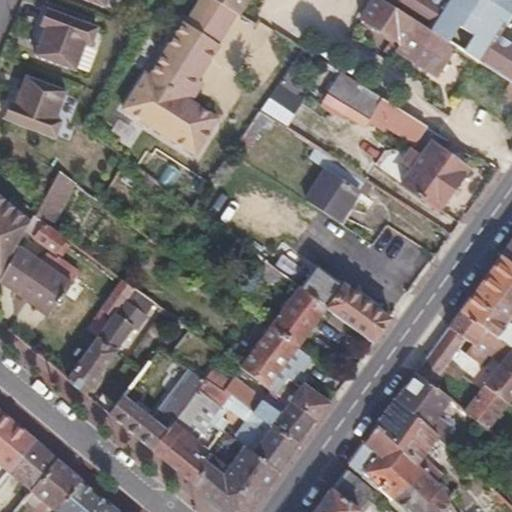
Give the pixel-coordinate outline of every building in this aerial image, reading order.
[(217,48),(235,18),(205,0),(202,0),(185,28),(204,40),(217,48)] [(205,0),(235,18),(237,20),(249,0),(205,0)] [(437,77),(457,48),(387,3),(381,0),(374,0),(362,19),(400,44),(396,51),(437,77)] [(511,0),(388,0),(387,3),(457,48),(473,59),(474,59),(511,83),(511,42),(499,34),(505,25),(510,27),(511,24),(511,0)] [(101,28),(50,9),(44,25),(49,28),(39,55),(78,70),(89,42),(95,45),(101,28)] [(185,103),(219,49),(217,48),(204,40),(185,28),(183,27),(149,81),(145,79),(123,114),(195,159),(217,123),(185,103)] [(511,123),(511,83),(474,59),(473,59),(455,87),(511,123)] [(416,139),(426,126),(379,98),(376,102),(337,76),(326,94),(367,121),(373,112),(380,117),(416,139)] [(70,92),(30,77),(20,105),(14,103),(8,119),(59,138),(65,122),(60,120),(70,92)] [(267,115),(270,117),(313,145),(320,134),(276,105),(267,115)] [(261,111),(234,149),(244,157),(270,117),(267,115),(261,111)] [(373,112),(367,121),(375,125),(380,117),(373,112)] [(457,146),(447,140),(439,149),(449,156),(457,146)] [(403,183),(437,207),(466,169),(449,156),(439,149),(432,144),(423,156),(413,169),(403,183)] [(413,169),(423,156),(410,146),(399,160),(413,169)] [(368,196),(375,186),(370,183),(316,147),(309,159),(325,169),(361,192),(368,196)] [(342,223),(361,192),(325,169),(306,200),(342,223)] [(34,215),(44,222),(50,226),(73,182),(56,171),(34,215)] [(0,194),(0,277),(17,246),(31,220),(0,194)] [(54,254),(66,238),(50,226),(44,222),(33,239),(54,254)] [(511,240),(500,256),(511,264),(511,240)] [(17,246),(0,277),(0,279),(49,316),(78,272),(56,257),(48,267),(17,246)] [(480,284),(460,311),(498,337),(499,338),(511,347),(511,324),(509,322),(511,318),(511,264),(500,256),(480,284)] [(267,264),(258,275),(277,289),(286,277),(267,264)] [(373,342),(391,317),(344,283),(343,284),(317,264),(300,287),(327,307),(335,313),(346,321),(373,342)] [(124,301),(127,297),(133,289),(122,280),(101,309),(112,317),(124,301)] [(271,325),(300,346),(327,307),(300,287),(271,325)] [(145,317),(124,301),(112,317),(111,319),(67,378),(85,393),(111,351),(129,328),(134,331),(145,317)] [(460,311),(443,335),(460,349),(467,339),(488,353),(499,338),(498,337),(460,311)] [(341,325),(346,321),(335,313),(331,319),(341,325)] [(179,323),(159,349),(167,354),(187,328),(179,323)] [(275,379),(300,346),(271,325),(241,367),(268,389),(270,387),(275,379)] [(443,335),(434,346),(451,359),(460,349),(443,335)] [(300,346),(275,379),(270,387),(278,394),(284,386),(289,377),(295,382),(314,356),(300,346)] [(434,346),(416,372),(433,385),(444,369),(451,359),(434,346)] [(511,350),(484,384),(509,404),(511,400),(511,350)] [(463,357),(458,364),(466,370),(470,362),(463,357)] [(451,359),(444,369),(460,380),(466,370),(458,364),(451,359)] [(109,413),(153,450),(168,430),(175,422),(206,381),(193,372),(156,420),(131,399),(140,387),(133,382),(109,413)] [(416,372),(396,398),(422,423),(439,439),(455,454),(459,450),(460,448),(445,436),(450,431),(454,426),(440,416),(453,399),(433,385),(416,372)] [(291,402),(302,386),(295,382),(289,377),(284,386),(278,394),(291,402)] [(222,404),(228,395),(206,381),(175,422),(203,445),(196,453),(168,430),(153,450),(186,477),(217,436),(206,427),(222,404)] [(484,384),(464,410),(490,430),(509,404),(484,384)] [(316,420),(328,404),(302,386),(291,402),(316,420)] [(283,413),(291,402),(278,394),(270,387),(268,389),(262,399),(283,413)] [(279,472),(300,444),(253,412),(228,395),(222,404),(267,434),(253,452),(279,472)] [(396,398),(376,426),(418,465),(438,482),(444,474),(425,457),(439,439),(422,423),(396,398)] [(300,444),(316,420),(291,402),(283,413),(262,399),(253,412),(300,444)] [(37,441),(0,410),(0,464),(10,473),(37,441)] [(175,422),(168,430),(196,453),(203,445),(175,422)] [(376,426),(348,465),(361,476),(365,472),(394,500),(418,465),(376,426)] [(459,450),(455,454),(460,458),(471,444),(467,441),(463,444),(450,431),(445,436),(460,448),(459,450)] [(228,511),(250,511),(279,472),(253,452),(226,433),(220,441),(238,455),(227,470),(223,475),(208,463),(193,484),(228,511)] [(58,459),(37,441),(10,473),(32,491),(58,459)] [(212,458),(208,463),(223,475),(227,470),(212,458)] [(83,480),(58,459),(32,491),(49,505),(56,511),(83,480)] [(418,465),(394,500),(406,511),(443,511),(452,504),(444,488),(438,482),(418,465)] [(344,469),(313,511),(359,511),(372,492),(344,469)] [(121,511),(83,480),(56,511),(121,511)] [(43,511),(49,505),(32,491),(25,500),(32,505),(31,507),(37,511),(43,511)]
